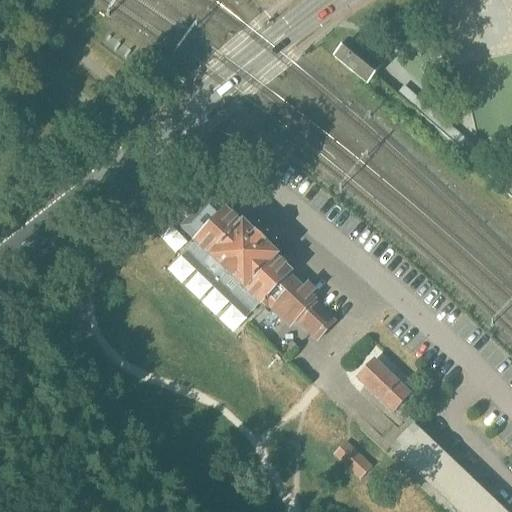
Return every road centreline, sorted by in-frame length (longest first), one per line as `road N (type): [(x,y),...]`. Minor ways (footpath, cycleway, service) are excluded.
road 1 (track): [(110,183),(119,193),(85,287),(98,338),(148,379),(229,416),(293,511)]
road 2 (secondary): [(90,189),(99,192),(218,97),(217,87)]
road 3 (residential): [(123,155),(0,49)]
